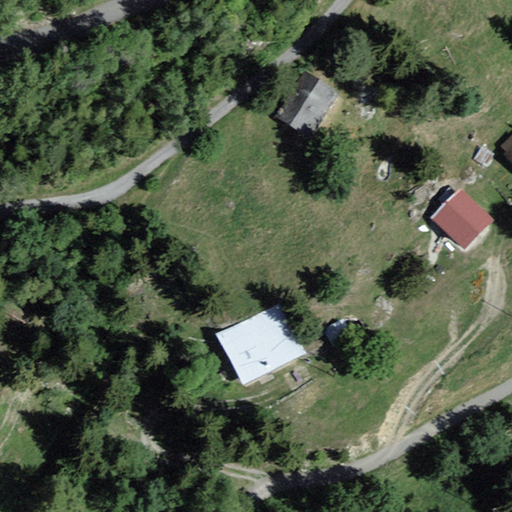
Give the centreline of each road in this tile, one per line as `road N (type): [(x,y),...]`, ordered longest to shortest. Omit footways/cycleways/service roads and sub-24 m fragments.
road 1 (unclassified): [(0,216),(109,196),(265,77),(345,0)]
road 2 (unclassified): [(248,511),(265,491),(380,461),(511,386)]
road 3 (unclassified): [(0,46),(140,0)]
